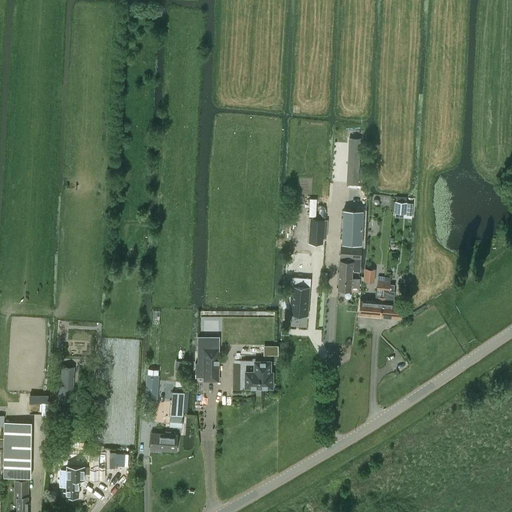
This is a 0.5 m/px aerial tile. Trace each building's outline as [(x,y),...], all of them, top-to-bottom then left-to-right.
[(348,146),(346,182),(358,183),(359,147),(348,146)] [(392,201),(391,211),(394,211),(394,212),(406,213),(407,201),(406,201),(406,199),(406,197),(396,196),(396,197),(396,200),(395,200),(395,201),(392,201)] [(343,208),(342,242),(361,243),(363,209),(343,208)] [(341,248),(338,289),(351,290),(351,287),(359,287),(359,284),(359,278),(352,278),(352,271),(353,260),(361,261),(362,250),(362,246),(341,244),(341,248)] [(364,268),(363,276),(363,280),(374,281),(375,268),(366,268),(364,268)] [(366,300),(365,314),(371,315),(381,316),(384,277),(378,276),(376,297),(377,297),(377,301),(372,301),(366,300)] [(384,277),(381,316),(391,317),(401,317),(403,303),(393,303),(394,290),(390,289),(391,277),(384,277)] [(291,285),(289,313),(308,314),(309,286),(291,285)] [(218,380),(218,348),(204,348),(204,380),(218,380)] [(255,360),(240,360),(240,390),(261,390),(261,387),(272,387),(272,372),(270,372),(270,360),(255,360)] [(147,374),(146,390),(155,391),(156,374),(147,374)] [(172,391),(170,415),(182,416),(183,408),(187,408),(189,392),(188,392),(184,392),(172,391)] [(155,394),(145,393),(144,406),(154,407),(155,394)] [(170,415),(169,422),(182,423),(182,416),(170,415)] [(3,464),(3,476),(9,476),(16,476),(30,477),(31,441),(31,421),(26,421),(4,421),(4,426),(4,441),(3,464)] [(151,432),(150,448),(176,450),(177,435),(151,432)] [(89,455),(89,479),(98,479),(99,467),(106,467),(106,455),(99,455),(89,455)] [(69,492),(82,492),(82,476),(85,476),(85,471),(89,471),(89,468),(85,468),(85,466),(69,466),(69,470),(66,470),(65,484),(69,484),(69,490),(68,490),(67,490),(67,492),(69,492)] [(27,511),(28,479),(15,479),(14,502),(17,502),(16,511),(27,511)]
